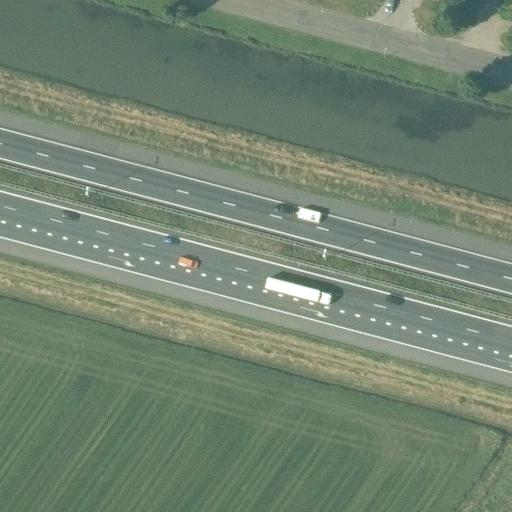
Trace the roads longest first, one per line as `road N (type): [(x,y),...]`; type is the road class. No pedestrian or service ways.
road 1 (motorway): [(511,282),(0,146)]
road 2 (motorway): [(0,206),(511,342)]
road 3 (unclassified): [(511,76),(222,0)]
